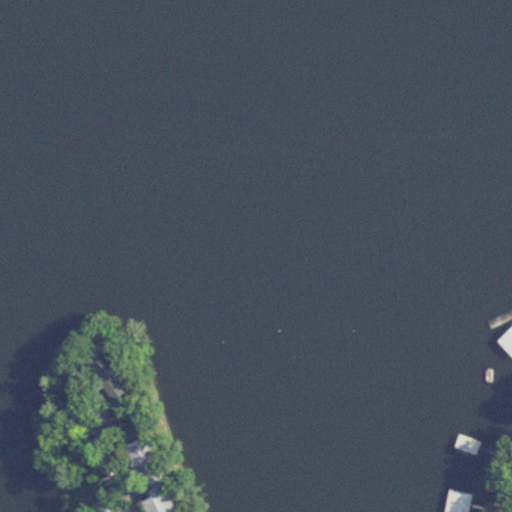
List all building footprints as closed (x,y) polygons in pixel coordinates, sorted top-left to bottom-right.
[(483,439),(463,434),(460,447),(479,452),(483,439)] [(168,468),(156,437),(135,445),(147,476),(168,468)] [(185,511),(175,490),(152,501),(157,511),(185,511)] [(472,511),(473,490),(451,490),(450,511),(472,511)] [(129,511),(132,505),(117,501),(114,511),(129,511)]
